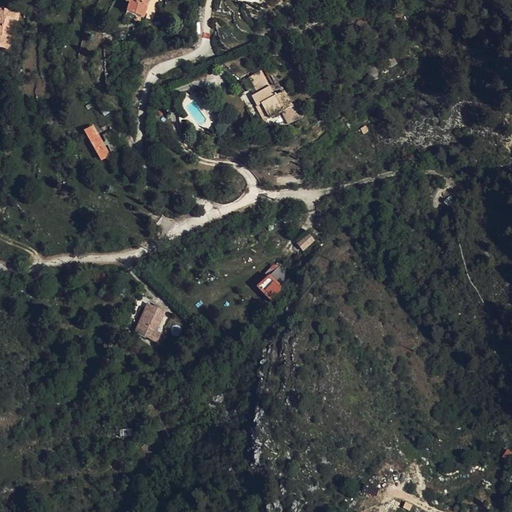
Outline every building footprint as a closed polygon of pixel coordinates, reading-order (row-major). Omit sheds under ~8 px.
[(264,97),(277,90),(285,86),(287,84),(286,82),(279,69),(271,74),(255,48),(243,56),(252,71),(245,75),(251,85),(256,82),(264,97)] [(299,94),(292,79),(286,82),(287,84),(285,86),(291,98),(299,94)] [(249,85),(258,101),(264,97),(256,82),(251,85),(249,85)] [(291,98),(285,86),(277,90),(283,102),(291,98)] [(102,137),(86,106),(78,110),(94,141),(102,137)] [(103,134),(111,153),(122,148),(113,129),(103,134)] [(301,212),(292,223),(300,230),(309,219),(301,212)] [(303,250),(315,240),(309,233),(297,243),(303,250)] [(267,258),(280,270),(286,257),(273,244),(265,255),(267,258)] [(256,269),(271,282),(280,270),(267,258),(256,269)] [(150,286),(136,314),(153,323),(158,313),(167,295),(150,286)] [(158,313),(153,323),(158,326),(163,316),(158,313)] [(511,453),(507,450),(501,457),(507,462),(511,453)]
